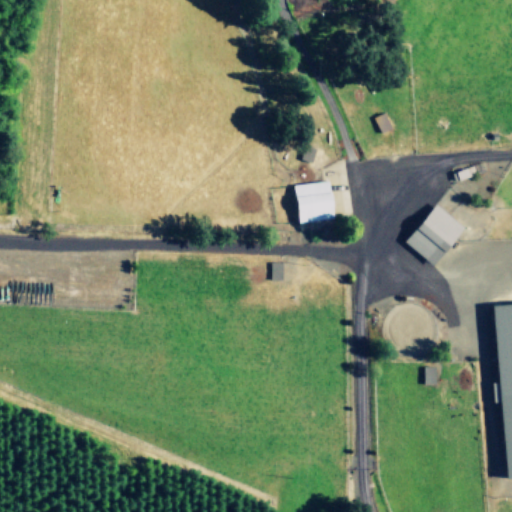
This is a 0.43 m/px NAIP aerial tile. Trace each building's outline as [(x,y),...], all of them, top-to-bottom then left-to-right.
[(308,162),(313,149),(302,145),(297,158),(308,162)] [(296,222),(331,219),(327,180),(292,184),(296,222)] [(402,240),(429,265),(463,229),(435,204),(402,240)] [(279,279),(280,262),(267,262),(267,279),(279,279)] [(496,385),(503,479),(511,478),(511,304),(490,306),(496,385)] [(432,366),(421,367),(421,384),(433,383),(432,366)]
